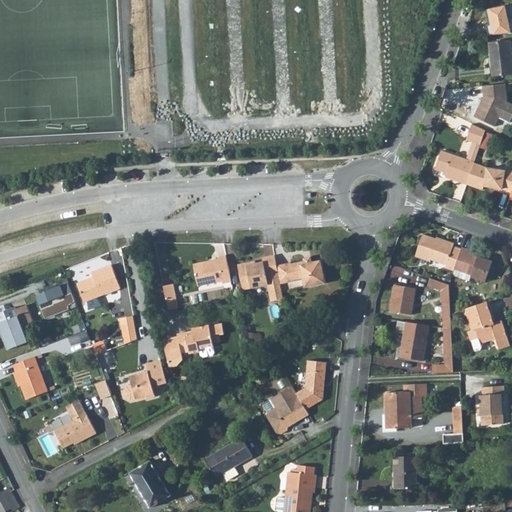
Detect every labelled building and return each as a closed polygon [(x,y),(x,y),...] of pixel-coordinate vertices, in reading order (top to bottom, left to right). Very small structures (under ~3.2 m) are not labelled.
[(511,74),(511,61),(510,42),(489,44),(493,77),(511,74)] [(505,84),(482,87),(483,97),(473,116),(493,126),(499,117),(507,121),(511,110),(511,103),(507,101),(505,84)] [(470,123),(464,139),(471,141),(479,144),(484,129),(470,123)] [(492,133),(484,129),(479,144),(487,147),(492,133)] [(471,141),(465,158),(473,160),(479,144),(471,141)] [(465,158),(439,148),(433,167),(444,171),(443,175),(465,183),(473,160),(465,158)] [(477,162),(473,160),(465,183),(469,184),(477,162)] [(511,185),(511,168),(504,166),(502,168),(484,165),(477,162),(469,184),(480,188),(481,185),(498,187),(497,190),(509,194),(511,185)] [(461,247),(451,244),(452,242),(434,235),(434,237),(421,232),(413,255),(428,260),(429,257),(443,262),(442,265),(451,269),(452,267),(453,268),(461,247)] [(486,271),(490,259),(467,251),(468,248),(461,246),(461,247),(453,268),(468,273),(467,275),(479,279),(482,269),(486,271)] [(276,266),(274,256),(263,259),(264,264),(256,266),(248,268),(248,264),(237,266),(242,290),(269,284),(273,300),(283,299),(280,285),(276,266)] [(305,261),(306,266),(312,265),(312,262),(310,256),(304,258),(305,261)] [(230,278),(226,257),(217,259),(217,261),(192,266),(197,289),(222,283),(221,280),(230,278)] [(276,266),(280,285),(295,281),(295,279),(305,277),(307,287),(327,283),(322,260),(312,262),(312,265),(306,266),(305,261),(292,264),(291,262),(276,266)] [(86,280),(75,285),(82,304),(118,289),(109,266),(89,274),(92,281),(87,282),(86,280)] [(448,283),(433,277),(430,286),(439,289),(441,327),(450,328),(448,283)] [(69,282),(38,296),(47,320),(70,310),(70,307),(76,301),(69,282)] [(409,312),(413,287),(392,284),(388,309),(409,312)] [(172,286),(164,288),(166,301),(174,299),(172,286)] [(174,299),(166,301),(169,312),(177,310),(174,299)] [(464,308),(470,327),(465,329),(472,350),(476,349),(480,344),(479,342),(493,337),(497,347),(508,343),(500,319),(491,321),(488,311),(491,310),(488,300),(464,308)] [(0,311),(0,325),(9,348),(29,340),(22,325),(33,321),(26,304),(16,308),(15,306),(0,311)] [(133,315),(120,318),(123,334),(125,343),(138,338),(137,331),(133,315)] [(392,330),(401,332),(397,356),(421,360),(427,324),(403,320),(393,318),(392,330)] [(183,361),(182,356),(190,355),(190,357),(201,355),(200,352),(214,349),(216,348),(215,346),(223,344),(221,337),(224,336),(222,326),(209,329),(209,328),(192,331),(193,333),(190,336),(186,337),(186,335),(178,336),(179,339),(165,342),(169,364),(183,361)] [(441,327),(442,357),(451,357),(450,328),(441,327)] [(102,342),(91,346),(95,355),(106,351),(102,342)] [(214,349),(200,352),(202,359),(204,360),(214,358),(215,356),(214,349)] [(16,364),(30,399),(50,390),(36,356),(16,364)] [(436,373),(451,372),(451,357),(442,357),(442,366),(436,366),(436,373)] [(303,404),(308,413),(324,404),(327,367),(309,366),(306,393),(298,397),(303,404)] [(162,367),(147,372),(129,378),(132,387),(126,389),(123,394),(125,399),(130,402),(145,397),(146,399),(154,396),(151,387),(167,382),(164,373),(162,367)] [(107,381),(97,385),(102,400),(112,396),(107,381)] [(383,394),(385,429),(410,428),(409,419),(420,418),(419,397),(424,396),(424,384),(401,385),(402,393),(383,394)] [(502,424),(500,405),(500,394),(502,394),(502,385),(480,386),(480,395),(477,395),(478,406),(480,425),(502,424)] [(298,397),(294,389),(272,401),(277,410),(269,414),(268,418),(277,435),(281,436),(287,433),(289,429),(303,421),(296,408),(303,404),(298,397)] [(221,396),(220,394),(206,402),(207,404),(221,396)] [(213,413),(226,405),(221,396),(207,404),(213,413)] [(74,419),(55,430),(64,447),(79,439),(80,441),(97,432),(79,399),(66,406),(74,419)] [(264,405),(269,414),(277,410),(272,401),(264,405)] [(308,413),(303,404),(296,408),(303,421),(310,417),(308,413)] [(464,443),(463,423),(462,407),(454,408),(454,423),(455,435),(444,436),(444,445),(464,443)] [(253,456),(243,438),(205,460),(215,478),(222,474),(225,478),(236,472),(234,467),(253,456)] [(415,488),(414,469),(413,456),(392,456),(392,469),(393,488),(415,488)] [(315,475),(316,465),(296,463),(295,470),(291,470),(288,499),(286,511),(311,511),(313,492),(316,492),(318,475),(315,475)] [(172,502),(156,464),(132,474),(149,511),(172,502)] [(0,511),(5,511),(11,509),(13,511),(19,508),(9,488),(0,492),(0,511)] [(279,511),(286,511),(288,499),(281,498),(279,500),(278,510),(279,511)] [(503,500),(482,501),(483,511),(503,510),(503,500)]
